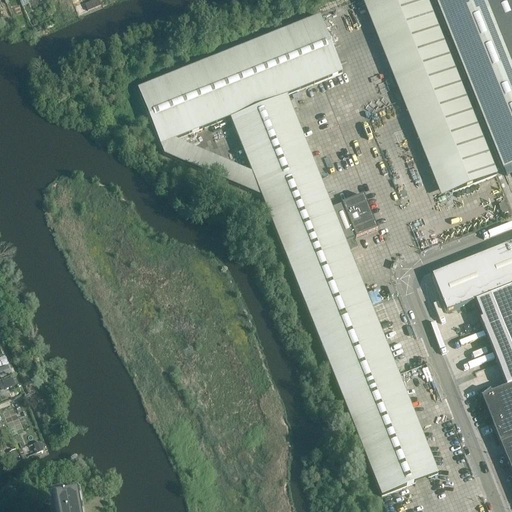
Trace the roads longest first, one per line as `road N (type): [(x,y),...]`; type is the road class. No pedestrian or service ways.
road 1 (unclassified): [(500,511),(406,278)]
road 2 (unknown): [(395,215),(354,110),(360,65),(348,22)]
road 3 (unknown): [(413,207),(384,133),(397,123),(432,206)]
